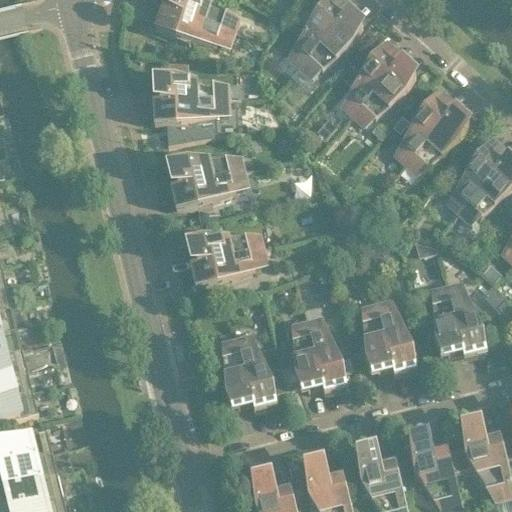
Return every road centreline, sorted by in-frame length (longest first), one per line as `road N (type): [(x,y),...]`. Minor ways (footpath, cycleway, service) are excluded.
road 1 (tertiary): [(183,470),(66,7)]
road 2 (residential): [(183,470),(511,391)]
road 3 (residential): [(380,0),(511,119)]
